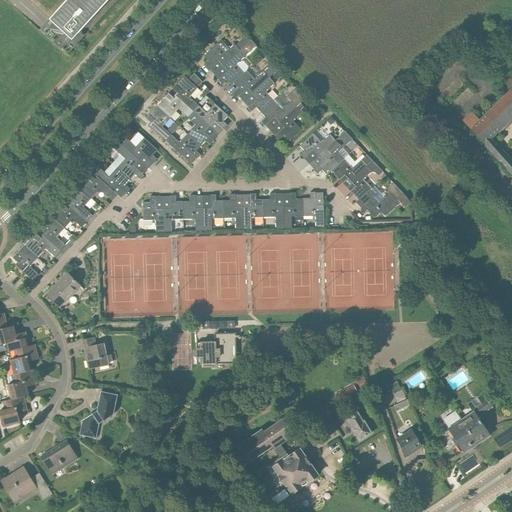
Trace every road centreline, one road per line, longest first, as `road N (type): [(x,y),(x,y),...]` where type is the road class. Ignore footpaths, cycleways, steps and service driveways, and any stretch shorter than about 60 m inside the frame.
road 1 (secondary): [(0,223),(207,0)]
road 2 (secondary): [(161,0),(0,183)]
road 3 (residential): [(25,299),(150,180),(187,183)]
road 4 (residential): [(0,466),(40,436),(61,394),(55,330),(25,299)]
